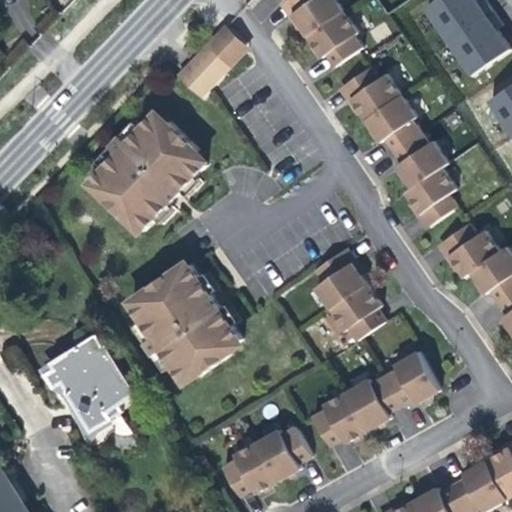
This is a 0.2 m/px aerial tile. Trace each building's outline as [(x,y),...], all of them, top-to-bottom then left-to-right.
[(279,0),(279,1),(288,13),(306,0),(279,0)] [(317,56),(322,53),(350,33),(354,31),(333,0),(306,0),(288,13),(290,17),(311,47),(317,56)] [(475,0),(440,0),(426,10),(473,77),(511,51),(497,31),(503,27),(484,0),(482,0),(478,3),(475,0)] [(239,47),(221,30),(175,78),(198,100),(222,76),(216,71),(239,47)] [(359,46),(350,33),(322,53),(331,66),(359,46)] [(338,86),(347,98),(375,79),(367,66),(338,86)] [(365,124),(402,98),(384,73),(375,79),(347,98),(352,106),(365,124)] [(511,82),(486,97),(511,142),(511,82)] [(402,98),(365,124),(377,142),(381,139),(410,119),(415,116),(402,98)] [(151,117),(125,144),(114,156),(88,184),(100,195),(97,199),(126,226),(129,222),(142,234),(152,223),(195,177),(205,168),(192,156),(196,152),(167,124),(163,128),(151,117)] [(398,163),(427,143),(410,119),(381,139),(388,148),(398,163)] [(114,156),(125,144),(118,138),(108,150),(114,156)] [(409,187),(439,166),(447,161),(432,140),(427,143),(398,163),(394,166),(401,176),(409,187)] [(439,166),(409,187),(402,192),(414,209),(424,224),(453,204),(444,191),(453,186),(439,166)] [(437,241),(445,253),(474,233),(465,221),(437,241)] [(461,275),(468,271),(498,249),(483,227),(474,233),(445,253),(453,264),(461,275)] [(483,292),(486,289),(511,271),(511,252),(506,244),(498,249),(468,271),(476,283),(483,292)] [(312,269),(320,282),(349,261),(340,249),(312,269)] [(347,328),(376,308),(380,305),(374,297),(355,270),(349,261),(320,282),(312,287),(343,331),(347,328)] [(129,309),(151,341),(160,353),(182,385),(196,375),(199,380),(232,357),(228,352),(243,342),(234,330),(202,284),(189,267),(176,276),(172,272),(140,295),(143,299),(129,309)] [(503,313),(511,306),(511,271),(486,289),(503,313)] [(511,333),(511,306),(503,313),(499,316),(506,325),(511,333)] [(384,320),(376,308),(347,328),(356,340),(384,320)] [(138,395),(102,335),(72,352),(53,364),(57,371),(50,375),(57,388),(66,383),(95,432),(116,419),(115,418),(112,411),(138,395)] [(153,358),(160,353),(151,341),(144,346),(153,358)] [(16,342),(0,352),(0,353),(12,373),(29,363),(16,342)] [(396,362),(398,366),(415,396),(417,400),(430,393),(441,387),(420,348),(396,362)] [(373,380),(390,410),(415,396),(398,366),(373,380)] [(371,377),(350,388),(372,426),(381,421),(392,415),(390,410),(373,380),(371,377)] [(372,426),(350,388),(325,402),(327,407),(344,436),(346,440),(359,434),(372,426)] [(123,404),(112,411),(115,418),(127,411),(123,404)] [(344,436),(327,407),(315,414),(331,443),(344,436)] [(283,430),(300,460),(313,453),(296,423),(283,430)] [(303,465),(300,460),(283,430),(281,426),(262,437),(283,476),(294,470),(303,465)] [(283,476),(262,437),(235,452),(237,457),(254,487),(256,491),(263,487),(283,476)] [(460,473),(463,478),(480,508),(481,511),(482,511),(511,495),(511,457),(506,448),(499,452),(471,467),(460,473)] [(254,487),(237,457),(224,464),(241,494),(254,487)] [(27,511),(1,469),(0,469),(0,511),(27,511)] [(437,492),(448,511),(472,511),(480,508),(463,478),(437,492)] [(390,511),(448,511),(437,492),(435,488),(427,492),(397,508),(390,511)]
